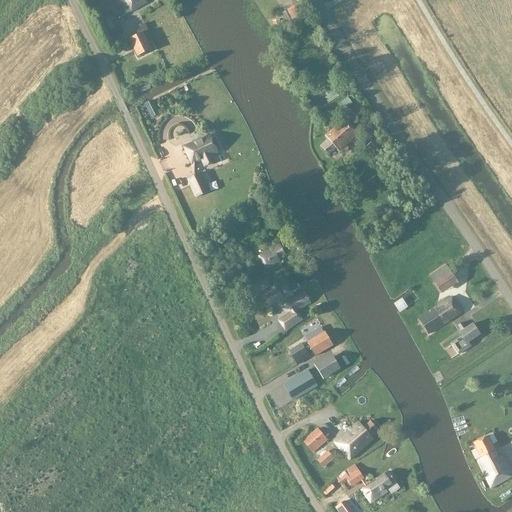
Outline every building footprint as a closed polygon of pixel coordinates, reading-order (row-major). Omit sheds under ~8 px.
[(121,0),(108,7),(116,21),(147,3),(145,1),(146,0),(121,0)] [(300,17),(295,6),(283,12),(288,23),(300,17)] [(143,33),(129,40),(138,57),(152,50),(143,33)] [(347,98),(339,104),(344,110),(352,104),(347,98)] [(144,104),(151,118),(159,114),(152,100),(144,104)] [(329,140),(321,147),(328,155),(336,148),(339,152),(360,133),(347,118),(326,137),(329,140)] [(212,140),(210,136),(184,147),(192,165),(201,160),(205,167),(214,163),(211,156),(218,153),(216,148),(218,146),(215,140),(212,140)] [(376,139),(366,148),(377,160),(386,151),(376,139)] [(188,180),(196,198),(205,194),(197,175),(188,180)] [(279,260),(286,256),(280,246),(259,257),(267,270),(280,262),(279,260)] [(457,283),(446,266),(430,277),(441,293),(457,283)] [(257,294),(272,286),(266,277),(252,285),(257,294)] [(268,307),(283,299),(277,287),(262,296),(268,307)] [(281,324),(286,332),(303,320),(296,311),(311,304),(305,292),(285,303),(292,315),(285,320),(286,321),(281,324)] [(430,312),(430,313),(419,321),(428,335),(462,312),(452,297),(430,312)] [(462,323),(458,327),(461,332),(459,334),(461,337),(451,344),(458,355),(471,346),(468,343),(480,335),(473,324),(466,329),(462,323)] [(325,333),(307,343),(315,357),(333,346),(325,333)] [(289,351),(292,356),(304,349),(301,344),(289,351)] [(304,349),(292,356),(297,366),(310,358),(305,349),(304,349)] [(332,354),(313,363),(320,375),(338,366),(332,354)] [(293,401),(317,387),(307,371),(284,385),(293,401)] [(363,381),(357,373),(348,380),(354,388),(363,381)] [(335,443),(350,460),(373,441),(370,437),(378,431),(370,422),(363,428),(359,423),(335,443)] [(317,429),(303,442),(313,453),(327,440),(317,429)] [(491,488),(511,477),(511,474),(502,455),(498,457),(488,437),(473,444),(481,459),(477,460),(491,488)] [(334,459),(328,452),(317,461),(323,468),(334,459)] [(364,479),(355,465),(335,478),(340,485),(347,480),(352,488),(364,479)] [(396,484),(389,472),(361,491),(370,504),(389,492),(387,490),(396,484)] [(336,511),(340,511),(348,506),(342,499),(333,507),(336,511)]
